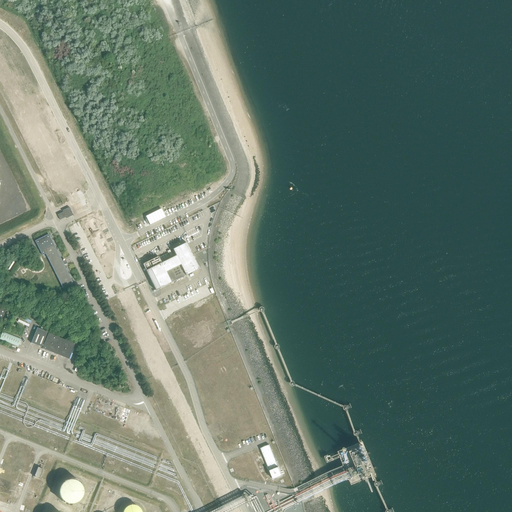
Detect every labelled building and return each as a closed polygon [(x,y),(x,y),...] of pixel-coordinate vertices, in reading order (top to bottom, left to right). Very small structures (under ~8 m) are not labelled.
[(69,207),(65,209),(66,211),(62,212),(57,215),(60,220),(68,216),(69,217),(73,215),(69,207)] [(161,209),(145,217),(147,221),(150,225),(166,217),(163,213),(161,209)] [(62,262),(48,234),(35,241),(42,255),(45,254),(63,290),(73,285),(63,265),(66,264),(64,260),(62,262)] [(156,291),(199,269),(192,255),(186,243),(173,249),(176,256),(161,263),(158,256),(143,264),(150,278),(156,291)] [(48,332),(37,328),(31,343),(42,348),(42,349),(69,359),(75,344),(48,333),(48,332)] [(2,332),(0,337),(0,339),(18,347),(21,339),(2,332)] [(282,476),(269,445),(260,448),(273,480),(282,476)] [(38,467),(34,477),(39,479),(43,469),(38,467)] [(59,492),(60,496),(61,499),(64,501),(67,503),(70,504),(74,503),(77,502),(80,500),(82,497),(83,494),(83,491),(82,488),(81,485),(79,482),(76,481),(73,480),(69,480),(66,481),(63,483),(61,485),(59,489),(59,492)]
